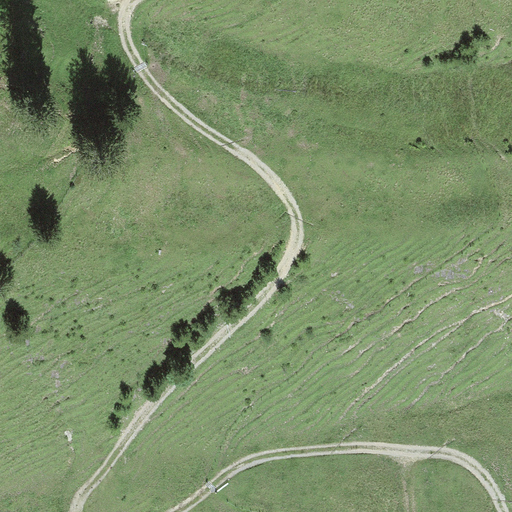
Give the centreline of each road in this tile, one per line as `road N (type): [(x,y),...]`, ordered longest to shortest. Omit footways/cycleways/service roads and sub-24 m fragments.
road 1 (track): [(76,511),(145,413),(252,306),(296,240),(297,218),(284,191),(158,91),(140,67),(125,36),(135,0)]
road 2 (track): [(503,511),(472,464),(365,447),(259,457),(175,511)]
